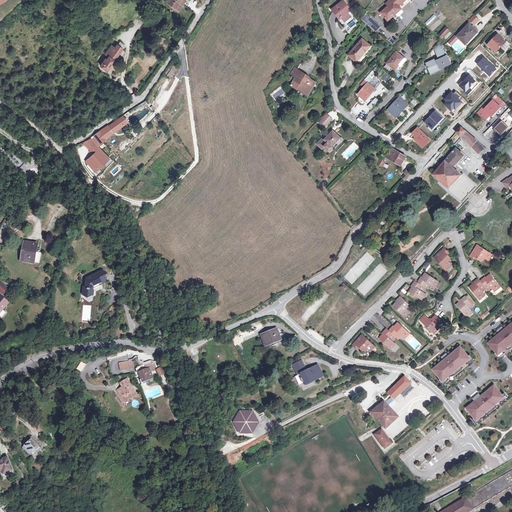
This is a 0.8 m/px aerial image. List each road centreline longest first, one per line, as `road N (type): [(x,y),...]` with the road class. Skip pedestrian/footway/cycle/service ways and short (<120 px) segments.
road 1 (unclassified): [(0,394),(43,356),(95,342),(177,349),(275,307)]
road 2 (residential): [(208,0),(137,100),(59,150)]
road 3 (residential): [(318,0),(337,107),(422,164)]
road 4 (unclassified): [(275,307),(331,272),(355,232),(422,164)]
road 5 (residential): [(332,354),(442,234)]
road 6 (residential): [(332,354),(402,367),(448,405)]
